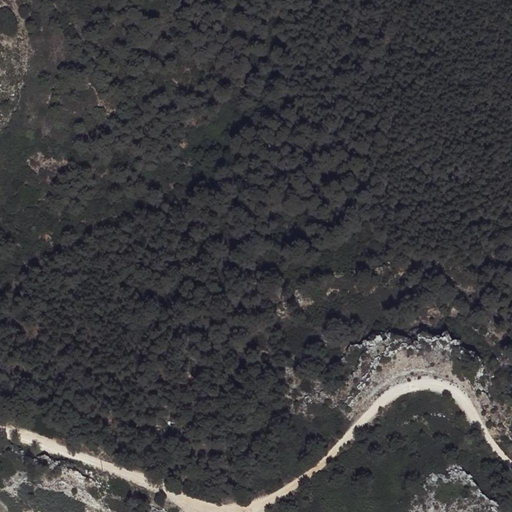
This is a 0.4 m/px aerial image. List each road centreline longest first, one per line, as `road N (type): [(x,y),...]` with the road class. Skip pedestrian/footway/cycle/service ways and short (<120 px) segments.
road 1 (track): [(234,511),(278,495),(375,408),(413,385),(448,392),(511,468)]
road 2 (track): [(0,432),(222,511)]
